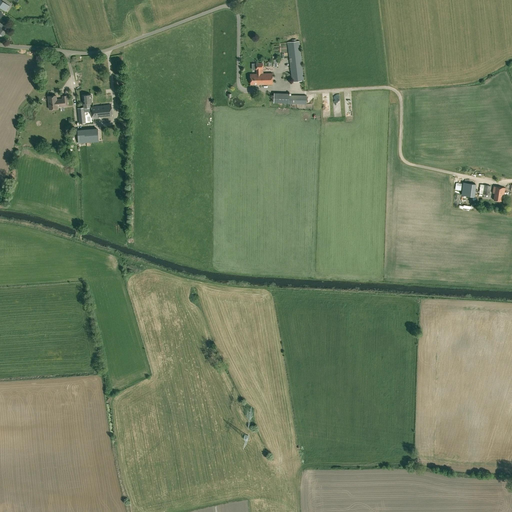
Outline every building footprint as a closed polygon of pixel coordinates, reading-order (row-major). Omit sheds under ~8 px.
[(299,41),(288,42),(292,82),(304,81),(299,41)] [(256,74),(250,74),(250,84),(258,84),(273,84),(272,73),(263,73),(262,63),(256,63),(256,74)] [(274,93),(273,103),(288,103),(288,104),(307,105),(307,95),(289,94),(289,93),(274,93)] [(50,109),(58,108),(57,107),(68,105),(67,95),(63,96),(63,99),(57,100),(56,95),(48,96),(50,109)] [(113,115),(111,105),(90,107),(90,102),(92,102),(91,98),(92,98),(92,95),(91,95),(82,96),(84,108),(78,108),(80,124),(86,123),(84,110),(92,109),(93,119),(100,118),(100,117),(113,115)] [(99,142),(98,129),(77,131),(78,143),(99,142)] [(478,184),(476,194),(489,195),(490,186),(478,184)] [(501,201),(502,195),(504,195),(505,188),(494,186),(493,193),(494,193),(493,200),(501,201)]
